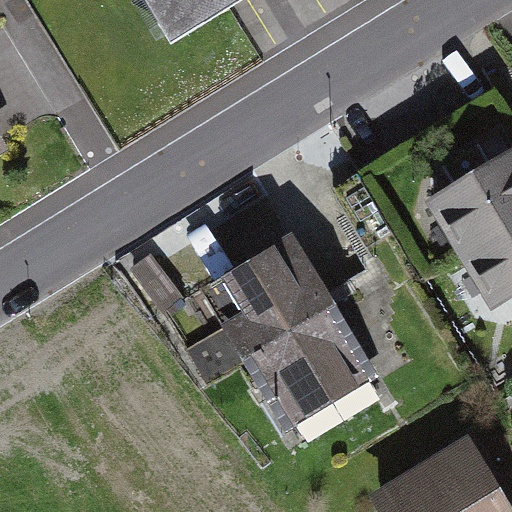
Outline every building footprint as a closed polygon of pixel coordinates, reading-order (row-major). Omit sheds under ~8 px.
[(140,0),(184,58),(262,0),(140,0)] [(511,132),(504,121),(409,183),(502,325),(511,318),(511,132)] [(0,162),(11,155),(0,138),(0,162)] [(299,239),(206,298),(301,448),(394,390),(299,239)] [(511,511),(511,507),(477,442),(378,495),(387,511),(511,511)]
